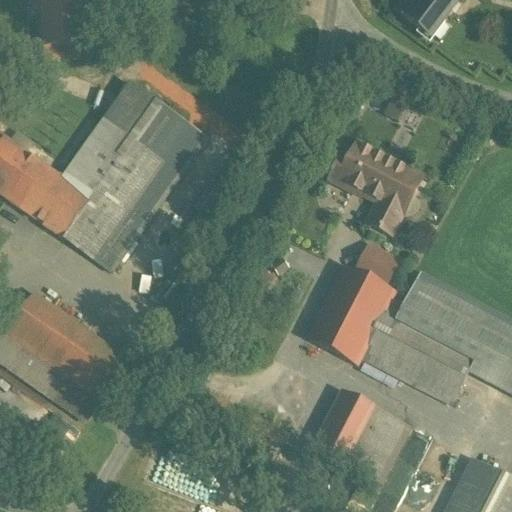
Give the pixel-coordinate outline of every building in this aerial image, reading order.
[(40,0),(44,49),(84,47),(81,0),(40,0)] [(464,0),(410,0),(399,18),(436,43),(464,0)] [(187,128),(130,87),(104,124),(161,164),(187,128)] [(104,124),(62,182),(36,164),(9,204),(92,262),(133,204),(161,164),(104,124)] [(161,164),(133,204),(152,218),(207,141),(187,128),(161,164)] [(36,164),(0,138),(0,197),(9,204),(36,164)] [(423,182),(357,148),(349,163),(342,159),(330,183),(350,193),(352,189),(359,192),(360,196),(381,207),(379,212),(377,211),(369,227),(391,239),(402,218),(403,219),(423,182)] [(133,204),(92,262),(111,276),(152,218),(133,204)] [(398,266),(369,251),(356,275),(356,276),(385,291),(398,266)] [(346,270),(308,344),(356,369),(361,361),(391,302),(394,296),(385,291),(356,276),(356,275),(346,270)] [(511,326),(421,280),(405,309),(482,350),(472,369),(511,391),(511,326)] [(406,297),(396,292),(394,296),(391,302),(401,307),(406,297)] [(129,365),(34,299),(7,337),(0,331),(0,365),(86,426),(129,365)] [(401,307),(391,302),(361,361),(451,408),(472,369),(482,350),(405,309),(401,307)] [(289,439),(203,394),(189,422),(191,424),(274,468),(289,439)] [(378,414),(343,396),(313,452),(349,471),(378,414)] [(378,414),(349,471),(383,488),(412,432),(378,414)] [(511,511),(511,483),(473,463),(447,511),(511,511)]
